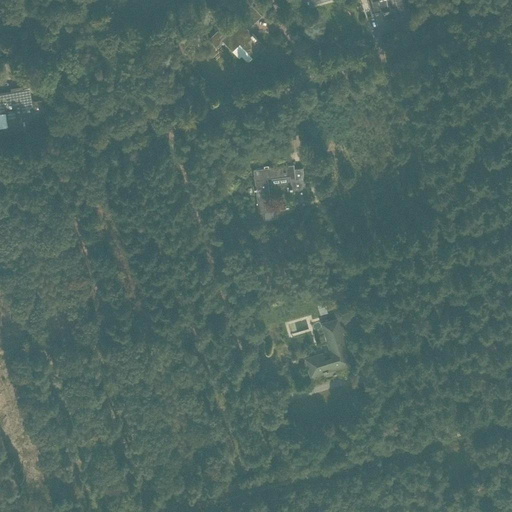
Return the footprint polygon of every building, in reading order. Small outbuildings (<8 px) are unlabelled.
[(405,9),(403,0),(368,0),(372,15),(384,12),(390,11),(389,9),(395,8),(399,22),(401,22),(403,31),(416,27),(413,18),(411,19),(408,8),(405,9)] [(209,38),(216,46),(223,39),(232,49),(240,42),(253,56),(264,46),(256,37),(252,33),(251,34),(247,29),(262,15),(251,4),(241,14),(245,18),(229,32),(223,25),(209,38)] [(47,68),(22,73),(24,86),(40,83),(40,88),(50,86),(47,68)] [(12,91),(0,93),(0,112),(7,111),(9,125),(16,124),(17,129),(28,127),(27,119),(26,113),(43,110),(42,101),(35,102),(32,102),(29,88),(22,90),(22,87),(21,87),(21,88),(12,89),(12,91)] [(265,168),(253,169),(259,212),(269,210),(271,210),(277,210),(276,204),(271,205),(267,178),(270,177),(271,186),(291,184),(291,191),(306,189),(304,177),(303,167),(294,168),(294,164),(268,167),(265,167),(265,168)] [(322,217),(313,219),(315,228),(324,226),(322,217)] [(306,358),(311,375),(325,371),(326,373),(330,372),(329,369),(352,362),(342,331),(359,326),(355,313),(322,323),(332,353),(324,355),(323,353),(306,358)]
